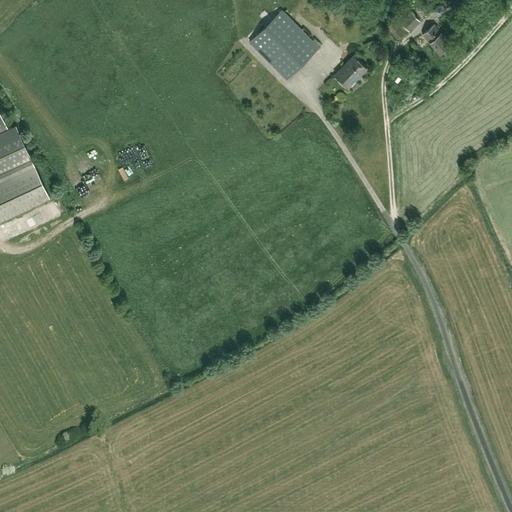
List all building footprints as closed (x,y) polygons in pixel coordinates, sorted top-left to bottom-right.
[(394,20),(387,26),(397,38),(404,32),(402,28),(405,26),(409,30),(420,20),(412,11),(409,14),(403,7),(395,14),(401,21),(398,24),(394,20)] [(249,41),(287,79),(319,47),(281,10),(249,41)] [(450,42),(434,24),(423,34),(438,52),(450,42)] [(348,87),(367,68),(353,55),(335,74),(348,87)] [(0,220),(49,197),(14,124),(0,131),(0,220)] [(124,161),(132,169),(144,158),(136,150),(124,161)] [(30,215),(21,218),(24,228),(33,225),(30,215)]
